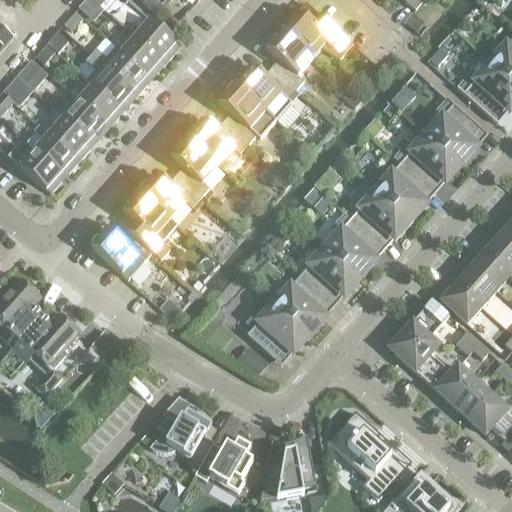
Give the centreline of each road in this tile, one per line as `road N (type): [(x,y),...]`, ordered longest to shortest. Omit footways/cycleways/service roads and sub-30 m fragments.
road 1 (residential): [(41,253),(269,0)]
road 2 (residential): [(338,357),(511,155)]
road 3 (residential): [(338,357),(511,511)]
road 4 (residential): [(192,373),(255,406),(279,409),(338,357)]
road 5 (residential): [(92,477),(192,373)]
road 6 (residential): [(138,336),(41,253)]
